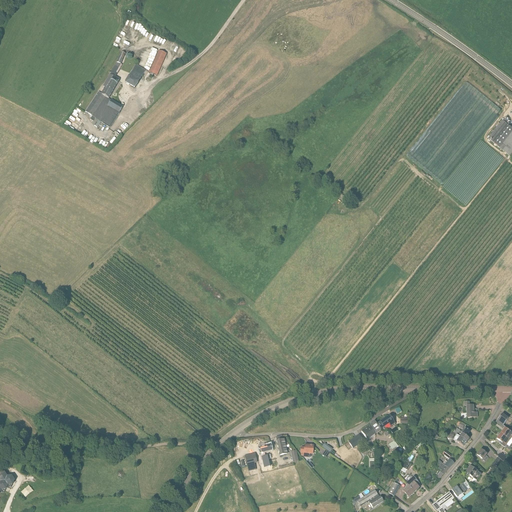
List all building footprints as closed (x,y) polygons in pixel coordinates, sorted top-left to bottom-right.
[(158,51),(151,68),(149,73),(150,73),(150,75),(153,76),(153,75),(157,76),(166,54),(158,51)] [(116,62),(121,64),(125,54),(121,52),(116,62)] [(102,94),(101,95),(98,93),(85,112),(92,116),(90,119),(93,121),(95,118),(98,121),(97,122),(94,125),(97,128),(102,123),(110,128),(119,113),(122,108),(111,101),(108,99),(119,80),(115,78),(118,74),(117,74),(122,65),(121,64),(116,62),(109,74),(110,75),(103,86),(105,87),(101,93),(102,94)] [(135,64),(127,78),(125,82),(134,88),(140,79),(145,71),(135,64)] [(438,161),(426,170),(438,178),(458,149),(459,147),(463,144),(462,146),(468,139),(468,136),(471,131),(469,129),(475,125),(470,124),(477,119),(475,117),(474,118),(474,115),(472,118),(467,118),(467,122),(466,122),(463,124),(462,123),(456,127),(455,125),(454,127),(455,128),(454,131),(451,132),(449,132),(448,140),(439,139),(438,161)] [(511,129),(502,121),(488,138),(511,157),(511,155),(511,129)] [(473,411),(473,406),(469,406),(469,402),(464,403),(464,408),(466,408),(466,418),(477,417),(477,413),(472,413),(472,411),(473,411)] [(507,420),(509,417),(505,414),(503,416),(502,415),(496,422),(504,429),(506,430),(505,428),(503,426),(507,420)] [(377,425),(380,430),(389,425),(390,427),(396,423),(391,416),(377,425)] [(370,425),(370,426),(375,433),(375,434),(381,431),(380,430),(377,425),(375,422),(370,425)] [(361,432),(364,436),(367,440),(375,434),(375,433),(370,426),(361,432)] [(460,438),(466,443),(469,439),(466,437),(470,432),(466,429),(464,428),(463,430),(461,432),(456,428),(454,432),(453,432),(454,433),(456,435),(460,438)] [(501,434),(510,441),(511,437),(511,433),(506,430),(504,429),(501,434)] [(451,432),(448,431),(447,431),(445,435),(446,436),(446,438),(452,440),(455,434),(451,432)] [(510,441),(501,434),(497,439),(502,443),(501,445),(504,448),(506,446),(510,441)] [(348,442),(351,446),(353,449),(363,442),(362,439),(359,435),(348,442)] [(453,440),(459,444),(463,447),(466,443),(460,438),(456,435),(453,440)] [(276,438),(277,442),(280,456),(287,454),(284,442),(283,442),(282,436),(276,438)] [(392,450),(397,446),(394,441),(388,445),(392,450)] [(301,448),(301,453),(300,456),(303,456),(303,457),(308,458),(308,454),(313,454),(313,451),(313,446),(310,445),(310,446),(305,446),(304,448),(301,448)] [(324,445),(322,448),(330,454),(332,450),(324,445)] [(370,451),(368,446),(364,447),(364,448),(360,450),(362,454),(366,452),(370,451)] [(445,450),(444,452),(442,454),(448,459),(451,455),(445,450)] [(487,455),(485,453),(481,450),(476,456),(477,456),(484,461),(487,457),(486,456),(487,455)] [(257,463),(254,453),(244,456),(249,472),(256,470),(254,463),(257,463)] [(502,463),(503,463),(498,457),(489,468),(492,470),(496,466),(499,468),(502,463)] [(311,469),(314,467),(308,460),(306,462),(311,469)] [(438,465),(446,472),(453,463),(449,460),(447,462),(445,461),(443,464),(439,460),(436,463),(439,465),(438,465)] [(412,465),(406,462),(401,470),(405,473),(407,470),(408,471),(412,465)] [(436,477),(439,479),(446,472),(438,465),(437,467),(439,469),(437,471),(439,473),(436,477)] [(476,481),(481,475),(470,466),(465,473),(467,474),(470,477),(476,481)] [(0,491),(1,489),(5,489),(7,485),(12,485),(14,480),(11,477),(7,477),(4,473),(0,473),(0,491)] [(413,477),(406,483),(407,485),(414,493),(419,488),(414,483),(416,481),(413,477)] [(394,483),(388,493),(394,496),(399,486),(394,483)] [(454,493),(457,497),(457,498),(462,494),(468,490),(463,484),(458,488),(457,487),(453,489),(454,491),(455,491),(455,492),(454,493)] [(402,490),(408,498),(414,493),(407,485),(406,486),(407,487),(403,489),(402,490)] [(372,508),(377,505),(383,502),(380,498),(375,490),(370,493),(361,499),(358,495),(353,499),(352,501),(353,505),(357,502),(358,504),(361,502),(363,505),(368,502),(370,504),(372,508)] [(454,499),(452,496),(449,492),(435,502),(441,509),(438,511),(439,511),(444,511),(442,508),(454,499)]
